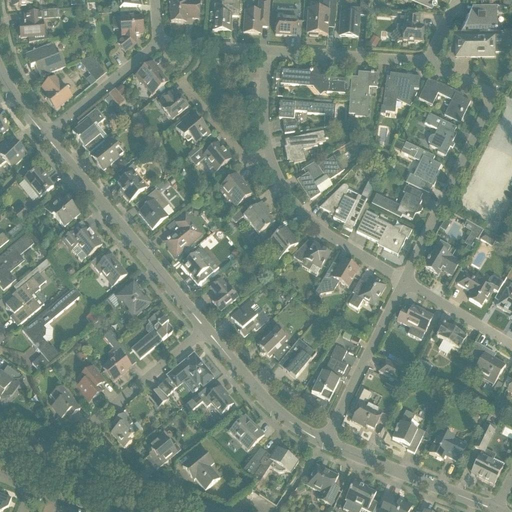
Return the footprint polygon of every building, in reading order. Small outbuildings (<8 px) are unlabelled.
[(118,0),(119,9),(140,7),(139,0),(118,0)] [(199,20),(199,10),(200,3),(187,2),(187,5),(178,4),(178,0),(168,0),(169,4),(170,4),(170,15),(171,15),(171,23),(184,24),(184,26),(191,26),(192,20),(199,20)] [(210,13),(209,21),(209,23),(213,23),(212,32),(231,34),(232,18),(239,18),(240,0),(239,0),(222,0),(222,6),(214,6),(213,14),(210,13)] [(244,24),(243,34),(258,35),(259,31),(261,29),(268,29),(269,19),(270,1),(258,0),(257,13),(245,12),(244,24)] [(354,9),(354,16),(359,16),(359,17),(367,18),(368,12),(368,0),(360,0),(360,10),(354,9)] [(307,25),(307,35),(309,35),(309,37),(318,38),(318,36),(327,36),(327,29),(328,19),(335,20),(336,2),(323,1),(322,11),(315,11),(309,10),(307,25)] [(497,2),(482,2),(472,2),(472,3),(460,28),(496,27),(496,20),(497,20),(497,2)] [(58,11),(48,12),(48,21),(55,20),(59,17),(58,11)] [(274,27),(274,32),(275,33),(275,37),(297,38),(297,28),(298,19),(298,12),(277,11),(276,19),(276,27),(274,27)] [(19,38),(20,38),(21,39),(29,39),(29,44),(47,42),(47,36),(43,36),(42,14),(25,16),(26,23),(26,25),(20,26),(20,33),(18,33),(19,38)] [(341,15),(340,27),(339,37),(357,38),(359,16),(341,15)] [(419,17),(409,17),(405,16),(404,27),(403,27),(403,34),(399,33),(397,31),(389,38),(392,40),(392,43),(394,43),(396,45),(399,43),(401,43),(401,40),(403,40),(402,42),(408,42),(408,44),(413,45),(414,43),(422,43),(423,28),(418,28),(419,17)] [(117,44),(119,46),(125,54),(136,45),(135,37),(142,36),(141,18),(120,20),(121,38),(123,38),(123,40),(117,44)] [(373,37),(368,45),(375,50),(380,41),(373,37)] [(494,37),(456,38),(456,56),(477,56),(477,58),(494,58),(494,53),(500,53),(503,50),(503,37),(494,37)] [(46,47),(35,52),(26,55),(31,68),(35,66),(40,78),(66,68),(61,56),(57,57),(53,48),(47,50),(46,47)] [(79,63),(89,75),(100,67),(92,57),(79,63)] [(135,78),(142,85),(142,86),(143,85),(152,96),(168,84),(160,75),(159,76),(150,65),(135,78)] [(100,67),(89,75),(91,77),(96,83),(106,74),(100,67)] [(276,75),(275,81),(280,81),(280,86),(290,86),(298,87),(299,83),(309,83),(313,88),(320,96),(324,92),(326,93),(326,94),(345,95),(345,90),(346,80),(324,79),(315,68),(306,75),(304,75),(305,72),(281,71),(281,75),(276,75)] [(350,91),(348,116),(355,116),(355,118),(368,119),(369,104),(369,97),(368,97),(366,97),(367,86),(377,87),(377,85),(378,75),(358,73),(357,79),(351,78),(350,83),(350,91)] [(380,115),(385,116),(385,113),(395,115),(397,98),(405,99),(404,105),(410,108),(417,94),(413,94),(414,90),(418,91),(420,78),(390,74),(389,79),(386,78),(382,107),(381,107),(380,115)] [(92,87),(96,83),(91,77),(86,80),(92,87)] [(55,78),(50,82),(42,89),(48,96),(45,98),(56,111),(71,98),(61,85),(61,86),(55,78)] [(423,89),(418,100),(427,104),(428,102),(433,104),(437,95),(452,102),(450,104),(444,117),(451,120),(460,125),(470,104),(470,103),(458,97),(459,94),(439,84),(438,85),(434,83),(428,80),(423,89)] [(122,86),(116,91),(120,96),(127,91),(122,86)] [(114,90),(108,96),(118,108),(124,102),(114,90)] [(172,93),(164,99),(158,104),(163,109),(163,110),(172,121),(188,108),(178,97),(176,98),(172,93)] [(109,97),(104,101),(108,106),(113,102),(109,97)] [(280,104),(279,120),(282,120),(284,120),(285,125),(283,125),(284,135),(294,134),(298,133),(297,123),(294,123),(293,121),(294,113),(307,114),(307,115),(325,116),(324,129),(334,128),(334,117),(335,107),(303,104),(290,103),(280,103),(280,104)] [(104,121),(102,118),(96,110),(77,126),(79,128),(72,133),(77,138),(76,139),(78,141),(79,141),(83,146),(82,147),(89,155),(104,142),(103,141),(92,127),(96,124),(98,126),(104,121)] [(429,146),(429,147),(438,152),(437,154),(445,158),(450,149),(449,148),(452,141),(453,142),(456,135),(453,134),(456,129),(429,115),(424,125),(437,131),(434,137),(433,137),(432,137),(431,138),(430,138),(429,139),(428,140),(428,141),(427,142),(427,143),(428,143),(428,144),(428,145),(429,146)] [(137,116),(130,122),(138,132),(146,126),(137,116)] [(189,118),(181,124),(175,129),(184,140),(188,136),(197,147),(211,136),(201,124),(199,126),(197,124),(196,126),(189,118)] [(92,127),(103,141),(107,138),(98,126),(96,124),(92,127)] [(286,148),(284,148),(286,159),(287,158),(289,164),(293,163),(294,165),(303,163),(305,163),(303,151),(317,148),(316,145),(325,143),(325,140),(328,140),(326,134),(324,134),(323,133),(294,139),(284,141),(286,148)] [(110,140),(98,150),(90,157),(103,172),(123,155),(110,140)] [(0,146),(0,167),(5,163),(12,170),(27,155),(23,152),(24,151),(19,144),(17,146),(14,143),(10,147),(6,142),(0,146)] [(397,143),(394,149),(400,152),(404,146),(397,143)] [(406,184),(412,187),(421,192),(422,191),(418,190),(422,182),(433,188),(435,184),(433,183),(441,167),(432,163),(434,158),(406,144),(401,154),(420,164),(413,177),(410,176),(406,184)] [(202,149),(195,156),(189,160),(192,164),(195,168),(205,159),(216,173),(230,161),(225,155),(226,154),(218,145),(206,154),(202,149)] [(360,149),(359,153),(361,155),(365,156),(368,154),(369,150),(367,148),(362,147),(360,149)] [(143,153),(133,161),(136,164),(146,156),(143,153)] [(306,177),(298,182),(310,201),(320,195),(331,187),(328,183),(344,173),(334,158),(320,167),(317,162),(307,168),(311,173),(311,174),(306,177)] [(137,197),(146,189),(132,173),(136,170),(132,165),(125,170),(118,177),(122,182),(118,185),(122,191),(120,192),(123,196),(129,203),(137,197)] [(24,182),(18,187),(26,196),(32,191),(39,200),(53,188),(47,181),(44,178),(46,177),(39,168),(23,181),(24,182)] [(236,176),(228,182),(221,188),(226,193),(224,195),(236,208),(251,196),(241,185),(243,184),(236,176)] [(162,184),(156,188),(160,192),(165,188),(162,184)] [(342,187),(326,202),(319,209),(331,215),(332,213),(336,214),(333,220),(344,225),(342,228),(351,233),(367,201),(366,200),(362,198),(358,196),(355,203),(345,198),(348,191),(348,190),(348,189),(348,188),(347,187),(346,186),(345,186),(344,186),(343,186),(343,187),(342,187)] [(371,205),(392,215),(401,219),(402,217),(412,222),(416,213),(419,215),(420,214),(422,210),(422,208),(419,207),(421,202),(410,197),(413,190),(422,195),(423,195),(406,187),(403,194),(405,195),(399,207),(376,196),(371,205)] [(156,191),(152,194),(145,200),(149,206),(140,213),(138,215),(152,231),(168,218),(162,212),(168,207),(156,191)] [(59,198),(52,204),(44,210),(51,219),(53,217),(64,230),(80,217),(71,207),(69,209),(59,198)] [(149,206),(145,200),(136,208),(140,213),(149,206)] [(249,204),(231,219),(235,225),(243,218),(258,237),(267,230),(275,223),(268,216),(265,211),(267,210),(261,203),(254,209),(253,210),(250,206),(249,204)] [(12,215),(20,224),(30,216),(22,207),(12,215)] [(162,212),(168,218),(174,213),(168,207),(162,212)] [(361,225),(356,234),(379,245),(378,247),(383,250),(397,257),(402,248),(403,249),(405,246),(403,245),(406,240),(407,238),(408,238),(411,232),(402,227),(399,235),(391,231),(392,228),(377,221),(378,219),(366,213),(361,225)] [(185,217),(176,225),(181,230),(173,237),(165,244),(170,250),(169,251),(175,259),(202,236),(185,217)] [(181,230),(176,225),(168,231),(173,237),(181,230)] [(66,239),(62,242),(71,253),(72,251),(81,263),(87,258),(87,259),(94,253),(102,247),(96,239),(93,235),(94,235),(89,229),(88,230),(78,238),(74,232),(66,239)] [(262,240),(257,244),(262,250),(267,246),(272,253),(279,261),(282,258),(290,251),(298,245),(285,230),(281,234),(275,239),(270,233),(262,240)] [(480,240),(492,247),(495,241),(484,234),(480,240)] [(0,249),(9,242),(2,235),(0,237),(0,249)] [(15,282),(9,275),(24,262),(19,257),(33,245),(25,236),(7,252),(0,258),(0,288),(3,292),(15,282)] [(444,271),(444,273),(451,277),(460,264),(445,255),(448,250),(448,248),(441,244),(439,244),(436,250),(436,249),(429,261),(428,261),(427,263),(424,269),(437,277),(442,270),(444,271)] [(297,253),(292,258),(296,261),(303,265),(305,261),(313,266),(309,272),(316,276),(320,270),(321,270),(325,263),(329,254),(314,245),(313,247),(311,250),(311,251),(309,250),(307,252),(303,248),(305,246),(304,246),(297,253)] [(236,249),(227,256),(232,263),(241,255),(236,249)] [(201,261),(207,256),(202,250),(196,255),(201,261)] [(115,265),(117,263),(112,256),(106,261),(101,255),(90,264),(100,276),(102,274),(113,288),(127,276),(126,276),(125,276),(115,265)] [(184,264),(181,267),(190,277),(192,275),(196,280),(194,282),(198,287),(218,270),(207,256),(201,261),(196,255),(189,260),(184,264)] [(17,296),(5,306),(6,307),(6,309),(8,311),(10,312),(14,316),(12,317),(19,327),(27,320),(40,309),(36,304),(39,301),(35,296),(34,293),(40,289),(39,288),(45,282),(39,275),(50,266),(50,265),(47,261),(14,288),(17,292),(15,294),(17,296)] [(328,272),(320,285),(314,295),(319,298),(320,296),(332,294),(339,283),(348,289),(358,271),(343,262),(334,276),(328,272)] [(480,283),(464,274),(457,285),(472,295),(469,301),(481,309),(485,302),(486,303),(493,291),(497,294),(503,284),(494,278),(490,280),(486,286),(480,282),(480,283)] [(354,296),(348,306),(357,311),(363,301),(373,307),(385,287),(371,279),(366,286),(360,282),(352,294),(354,296)] [(221,281),(218,283),(210,290),(217,298),(212,303),(220,313),(237,299),(228,289),(221,281)] [(114,294),(113,295),(121,306),(120,307),(121,309),(122,310),(123,312),(125,313),(127,315),(128,314),(133,320),(142,313),(149,306),(145,301),(146,300),(146,299),(145,298),(145,297),(144,296),(144,295),(143,294),(140,297),(136,293),(138,292),(137,292),(133,287),(129,282),(122,287),(114,294)] [(506,291),(501,299),(496,308),(511,316),(510,318),(511,319),(511,286),(511,285),(507,291),(506,291)] [(38,349),(37,350),(42,356),(32,365),(39,374),(45,369),(49,366),(59,357),(52,348),(50,349),(43,340),(45,338),(46,331),(44,328),(81,298),(74,289),(22,332),(34,346),(35,345),(38,349)] [(244,339),(254,331),(255,332),(269,322),(262,314),(256,319),(250,312),(254,308),(250,303),(231,319),(242,332),(240,333),(244,339)] [(256,319),(262,314),(256,307),(254,308),(250,312),(256,319)] [(403,311),(397,322),(406,327),(411,329),(407,335),(421,342),(424,334),(428,327),(432,318),(419,312),(420,311),(413,307),(409,314),(403,311)] [(146,332),(149,335),(131,350),(140,361),(171,335),(170,334),(171,330),(172,329),(159,313),(148,322),(150,325),(146,328),(146,332)] [(93,314),(86,319),(92,328),(99,322),(93,314)] [(320,317),(316,323),(319,326),(324,320),(320,317)] [(434,343),(436,339),(459,353),(466,341),(443,327),(441,330),(435,326),(428,339),(434,343)] [(266,342),(259,348),(259,349),(261,350),(260,351),(260,352),(260,353),(260,354),(260,355),(261,355),(262,356),(263,356),(264,356),(265,356),(265,355),(267,357),(269,359),(273,355),(274,357),(273,358),(276,361),(289,348),(286,345),(285,346),(284,345),(287,341),(285,339),(283,337),(284,337),(284,336),(284,335),(284,334),(284,333),(283,333),(283,332),(282,332),(281,332),(280,332),(279,332),(279,333),(277,331),(276,331),(271,336),(269,335),(270,335),(269,334),(264,340),(266,342)] [(120,356),(103,370),(107,375),(114,383),(121,376),(120,375),(124,371),(125,373),(131,368),(124,360),(129,357),(135,365),(136,364),(130,356),(117,341),(114,338),(110,333),(104,338),(108,343),(115,351),(116,351),(120,356)] [(345,333),(342,339),(349,342),(352,337),(345,333)] [(358,346),(360,340),(353,336),(350,342),(358,346)] [(84,341),(79,346),(83,351),(89,346),(84,341)] [(289,348),(276,361),(279,364),(278,366),(295,381),(316,355),(299,341),(291,350),(289,348)] [(475,344),(471,353),(469,356),(479,363),(472,374),(480,379),(481,376),(495,384),(505,366),(487,355),(489,352),(475,344)] [(341,377),(342,378),(347,367),(341,364),(346,353),(336,347),(330,358),(331,359),(324,374),(322,373),(311,394),(324,400),(332,395),(341,377)] [(82,353),(77,357),(82,363),(87,359),(82,353)] [(166,380),(157,389),(158,390),(167,398),(176,389),(189,379),(196,387),(200,384),(203,388),(213,379),(210,376),(208,373),(200,363),(196,366),(194,363),(194,360),(192,357),(167,377),(169,379),(167,381),(166,380)] [(378,374),(387,378),(397,383),(404,371),(385,361),(378,374)] [(419,362),(413,375),(425,380),(427,374),(422,372),(426,365),(419,362)] [(0,399),(1,399),(2,399),(3,398),(4,397),(5,397),(5,396),(6,396),(6,395),(7,394),(7,393),(8,392),(8,391),(8,390),(8,389),(12,382),(20,381),(22,379),(15,374),(7,368),(3,374),(0,373),(0,372),(0,399)] [(77,389),(87,401),(91,401),(98,395),(99,387),(104,383),(92,369),(78,381),(82,385),(77,389)] [(497,384),(493,391),(499,394),(503,387),(497,384)] [(61,388),(51,396),(57,403),(52,408),(61,419),(66,416),(69,419),(74,415),(80,411),(61,388)] [(205,390),(198,396),(185,407),(187,409),(190,414),(202,404),(207,409),(211,406),(220,417),(226,412),(227,413),(228,411),(228,410),(233,406),(224,395),(225,394),(220,388),(210,396),(205,390)] [(169,401),(168,400),(158,390),(149,398),(158,409),(169,401)] [(357,412),(352,423),(361,428),(364,429),(365,427),(374,431),(382,414),(366,406),(371,395),(363,391),(363,392),(354,410),(357,412)] [(187,409),(182,413),(186,417),(190,414),(187,409)] [(492,409),(489,416),(495,420),(499,412),(494,410),(492,409)] [(396,432),(394,434),(395,434),(392,440),(408,448),(407,452),(414,455),(425,434),(410,427),(415,417),(406,412),(396,432)] [(117,441),(124,450),(131,443),(130,441),(139,433),(124,415),(115,422),(118,425),(118,426),(118,428),(117,429),(111,434),(115,439),(117,439),(117,441)] [(245,417),(229,433),(248,452),(264,436),(259,431),(257,433),(253,429),(255,428),(245,417)] [(473,448),(484,454),(496,428),(486,423),(473,448)] [(442,462),(445,457),(445,456),(448,457),(448,458),(458,464),(466,447),(453,441),(453,440),(440,433),(429,455),(442,462)] [(154,464),(151,466),(156,472),(181,452),(175,445),(172,448),(162,436),(147,449),(151,453),(150,454),(151,455),(149,457),(154,464)] [(251,461),(242,473),(252,479),(259,468),(266,473),(271,466),(272,466),(274,471),(281,474),(284,474),(285,475),(286,472),(290,475),(298,463),(293,460),(295,458),(292,456),(287,452),(286,452),(283,450),(281,452),(276,449),(270,458),(266,455),(266,454),(261,450),(251,461)] [(193,477),(196,481),(205,492),(217,482),(208,471),(209,468),(212,465),(202,453),(183,468),(191,479),(193,477)] [(493,460),(492,463),(479,457),(470,475),(494,487),(504,466),(493,460)] [(317,501),(331,508),(339,490),(333,487),(338,478),(316,467),(306,487),(321,494),(317,501)] [(346,503),(343,511),(345,511),(360,511),(361,510),(364,511),(374,511),(378,505),(372,502),(376,495),(366,490),(362,488),(363,487),(355,482),(350,491),(345,502),(346,503)] [(0,511),(8,508),(11,500),(0,495),(0,511)] [(388,496),(384,505),(380,511),(409,511),(411,509),(398,502),(399,501),(388,496)]
